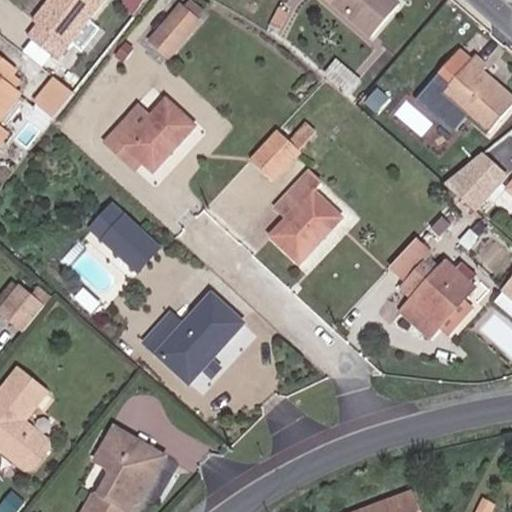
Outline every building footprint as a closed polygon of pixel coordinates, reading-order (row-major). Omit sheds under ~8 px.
[(49,46),(73,64),(119,5),(112,0),(62,0),(44,23),(58,33),(49,46)] [(374,48),(399,19),(376,0),(322,0),(321,2),(374,48)] [(280,26),(294,32),(302,13),(288,7),(280,26)] [(153,48),(170,62),(202,26),(184,11),(153,48)] [(0,133),(33,94),(20,84),(26,76),(2,55),(0,57),(0,133)] [(492,149),(511,128),(511,116),(482,90),(487,85),(476,75),(472,79),(460,69),(441,89),(453,101),(444,110),(450,115),(452,113),(492,149)] [(47,103),(64,118),(84,92),(67,78),(47,103)] [(147,162),(161,174),(201,129),(174,103),(162,117),(148,132),(137,122),(115,145),(125,155),(132,149),(147,162)] [(137,122),(148,132),(162,117),(150,108),(137,122)] [(282,188),(307,163),(285,142),(261,168),(282,188)] [(141,169),(147,162),(132,149),(125,155),(141,169)] [(480,199),(499,179),(487,167),(457,191),(484,216),(490,209),(480,199)] [(490,209),(510,189),(499,179),(480,199),(490,209)] [(284,246),(310,272),(352,228),(327,203),(333,195),(321,182),(298,206),(312,219),(297,234),(284,246)] [(145,273),(166,252),(102,193),(82,215),(95,227),(145,273)] [(283,221),(297,234),(312,219),(298,206),(283,221)] [(444,238),(453,245),(465,234),(456,225),(444,238)] [(138,280),(145,273),(95,227),(88,235),(138,280)] [(404,274),(419,287),(443,263),(428,249),(404,274)] [(482,295),(491,285),(476,271),(468,280),(482,295)] [(477,309),(487,299),(482,295),(468,280),(461,273),(449,287),(440,276),(414,301),(425,312),(414,323),(443,349),(455,336),(463,343),(486,317),(477,309)] [(8,315),(32,335),(52,311),(27,292),(8,315)] [(154,346),(201,382),(250,325),(218,299),(190,330),(177,318),(154,346)] [(57,442),(25,416),(49,385),(28,368),(0,402),(0,437),(9,445),(5,450),(33,471),(57,442)] [(93,511),(138,511),(172,455),(125,429),(103,466),(121,478),(107,499),(101,497),(93,511)] [(411,511),(405,496),(362,511),(411,511)] [(487,498),(478,511),(493,511),(498,504),(487,498)]
